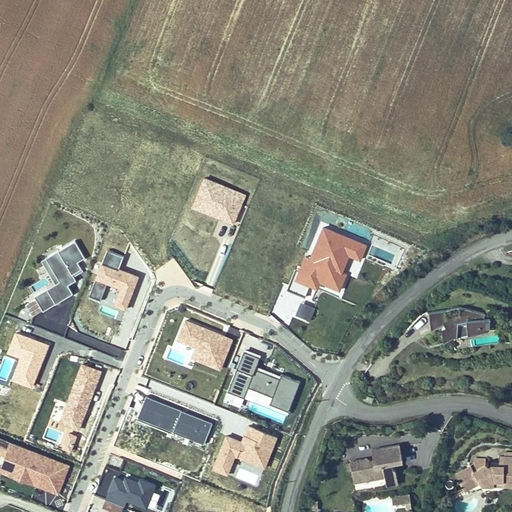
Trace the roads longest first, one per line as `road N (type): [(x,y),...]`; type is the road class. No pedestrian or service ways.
road 1 (residential): [(73,511),(167,290),(182,288),(265,321),(334,385)]
road 2 (residential): [(334,385),(417,286),(474,248),(511,237)]
road 3 (residential): [(328,396),(376,411),(457,401),(511,414)]
road 4 (residential): [(285,511),(328,396)]
